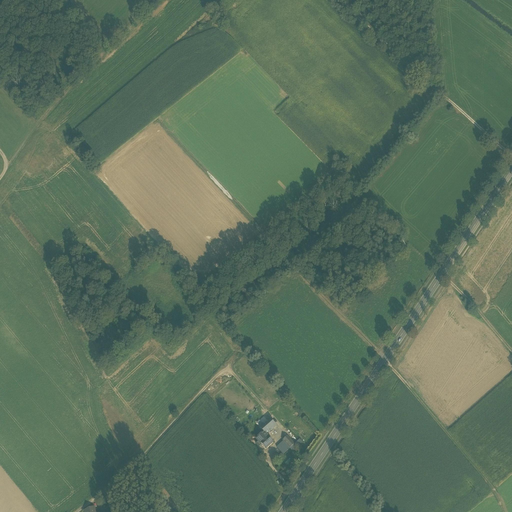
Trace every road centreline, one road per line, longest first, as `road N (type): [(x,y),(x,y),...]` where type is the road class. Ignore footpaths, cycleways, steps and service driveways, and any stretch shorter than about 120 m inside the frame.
road 1 (secondary): [(511,169),(283,511)]
road 2 (track): [(505,511),(401,378),(265,233)]
road 3 (track): [(338,0),(511,157)]
road 4 (track): [(76,511),(121,477),(242,349)]
road 5 (track): [(161,123),(265,233)]
